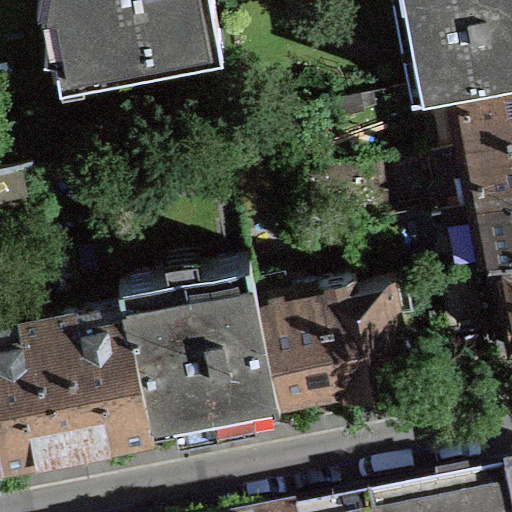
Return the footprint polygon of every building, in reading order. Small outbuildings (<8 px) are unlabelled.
[(63,0),(64,2),(51,4),(44,46),(77,52),(80,71),(222,44),(213,0),(63,0)] [(409,80),(511,60),(511,0),(396,0),(411,74),(411,77),(408,77),(409,80)] [(431,139),(511,124),(511,60),(409,80),(412,98),(412,99),(424,107),(425,107),(431,139)] [(265,111),(238,116),(242,138),(269,133),(265,111)] [(432,201),(511,186),(511,124),(431,139),(437,172),(436,172),(429,184),(432,201)] [(0,157),(0,210),(29,205),(19,154),(0,157)] [(511,186),(432,201),(435,218),(435,219),(446,228),(448,227),(454,259),(470,256),(493,252),(511,248),(511,186)] [(127,299),(151,416),(211,405),(278,392),(255,284),(247,245),(121,271),(127,299)] [(511,248),(493,252),(493,255),(490,264),(489,274),(492,283),(497,291),(504,298),(511,334),(511,335),(511,248)] [(483,319),(471,259),(470,256),(454,259),(436,263),(448,325),(483,319)] [(401,319),(399,319),(390,272),(355,278),(353,265),(319,272),(341,380),(360,376),(410,366),(409,360),(415,358),(420,350),(421,350),(417,330),(408,324),(402,325),(401,319)] [(341,380),(319,272),(255,284),(278,392),(298,388),(341,380)] [(18,303),(21,319),(0,322),(0,445),(62,433),(151,416),(127,299),(80,307),(77,291),(37,299),(34,284),(17,288),(20,303),(18,303)] [(506,511),(504,500),(503,500),(503,501),(445,511),(506,511)]
